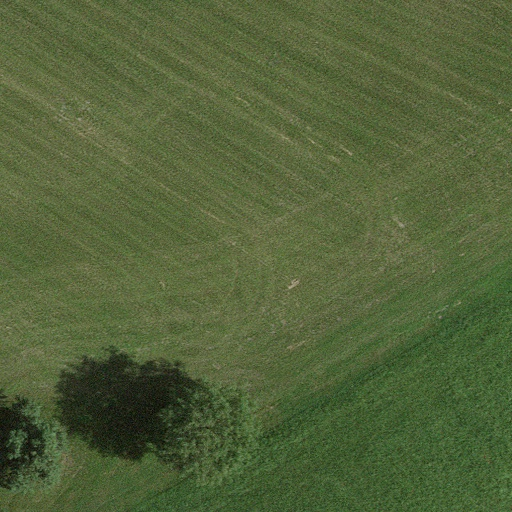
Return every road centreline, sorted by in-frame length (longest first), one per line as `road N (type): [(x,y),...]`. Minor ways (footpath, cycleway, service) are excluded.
road 1 (track): [(240,427),(511,279)]
road 2 (track): [(240,427),(83,511)]
